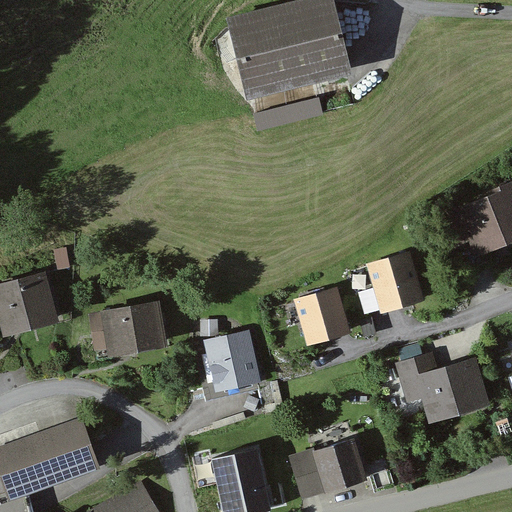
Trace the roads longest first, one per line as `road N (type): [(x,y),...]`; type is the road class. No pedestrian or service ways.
road 1 (residential): [(187,511),(161,437),(115,400),(81,388),(42,389),(0,404)]
road 2 (residential): [(374,345),(511,300)]
road 3 (residential): [(511,479),(371,511)]
